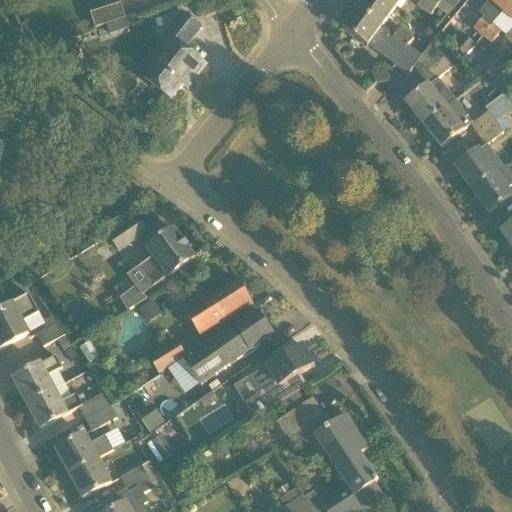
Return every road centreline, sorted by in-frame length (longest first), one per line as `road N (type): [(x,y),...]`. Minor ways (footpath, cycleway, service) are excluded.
road 1 (residential): [(464,507),(368,361),(304,290),(176,183)]
road 2 (residential): [(511,329),(371,130),(290,37)]
road 3 (residential): [(176,183),(0,46)]
road 4 (residential): [(176,183),(290,37)]
